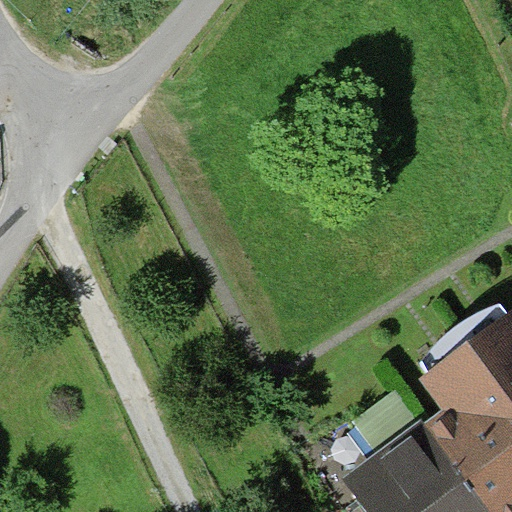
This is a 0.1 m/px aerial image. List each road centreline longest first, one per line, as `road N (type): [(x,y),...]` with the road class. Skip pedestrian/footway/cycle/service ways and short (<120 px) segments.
road 1 (track): [(69,152),(39,185),(193,511)]
road 2 (track): [(202,0),(69,152)]
